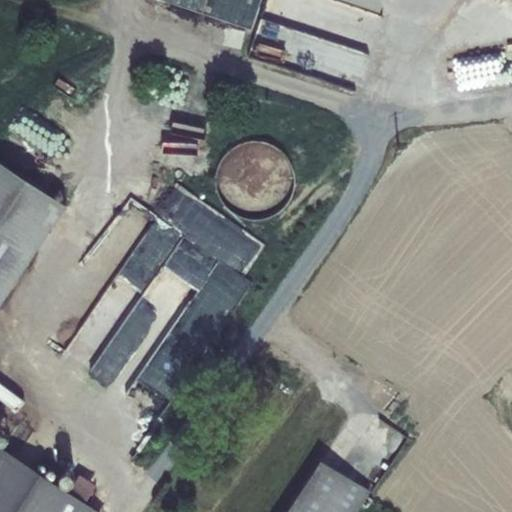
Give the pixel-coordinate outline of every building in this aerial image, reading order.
[(319,0),(380,19),(386,0),(319,0)] [(263,18),(252,54),(305,69),(315,33),(263,18)] [(3,162),(0,166),(0,321),(76,214),(3,162)] [(247,273),(267,238),(207,204),(181,250),(206,265),(133,390),(170,412),(250,275),(247,273)] [(91,511),(0,447),(0,511),(91,511)] [(361,511),(369,498),(319,468),(297,502),(313,511),(361,511)] [(313,511),(297,502),(290,511),(313,511)]
